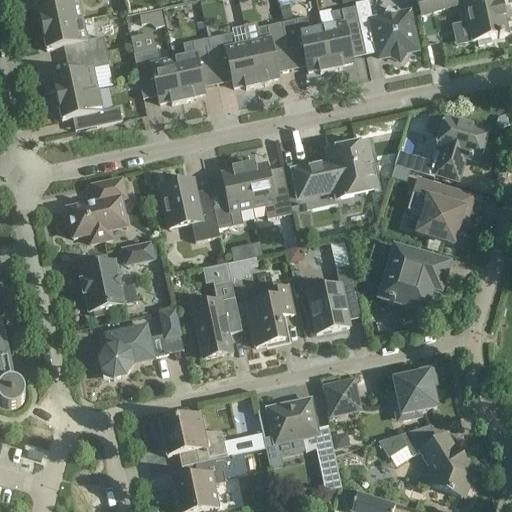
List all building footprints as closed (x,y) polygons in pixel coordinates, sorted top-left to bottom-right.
[(42,31),(82,23),(76,0),(74,0),(37,8),(42,31)] [(456,0),(415,0),(421,20),(459,9),(456,0)] [(498,0),(462,0),(472,43),(476,42),(477,47),(490,44),(489,40),(507,36),(503,18),(504,18),(502,6),(500,6),(498,0)] [(354,9),(360,36),(373,33),(379,59),(389,57),(399,63),(405,54),(416,51),(414,43),(416,40),(412,25),(410,23),(408,14),(399,16),(387,8),(379,20),(372,22),(368,3),(354,5),(355,9),(354,9)] [(321,29),(330,73),(341,70),(341,67),(352,65),(346,38),(360,36),(354,9),(330,14),(333,27),(321,29)] [(281,25),(286,51),(302,48),(308,75),(319,72),(319,75),(330,73),(321,29),(309,32),(306,19),(281,25)] [(82,23),(42,31),(46,53),(79,46),(82,60),(106,54),(103,39),(86,43),(82,23)] [(286,51),(281,25),(256,30),(259,43),(247,45),(256,89),(267,86),(266,83),(278,81),(272,54),(286,51)] [(207,40),(213,67),(228,64),(233,90),(245,88),(245,91),(256,89),(247,45),(235,48),(232,35),(207,40)] [(173,61),(182,105),(193,102),(192,99),(204,97),(198,70),(213,67),(207,40),(182,46),(185,59),(173,61)] [(182,105),(173,61),(161,64),(158,51),(133,56),(139,83),(153,80),(159,106),(170,104),(171,107),(182,105)] [(106,54),(82,60),(84,71),(52,78),(52,80),(46,81),(49,95),(55,94),(57,102),(97,93),(92,71),(109,67),(106,54)] [(97,93),(57,102),(61,123),(93,116),(96,129),(121,124),(118,111),(102,114),(97,93)] [(424,133),(440,137),(436,152),(441,153),(434,176),(457,183),(462,168),(460,167),(462,160),(478,164),(487,134),(429,116),(424,133)] [(330,165),(293,173),(299,200),(336,192),(337,200),(377,191),(367,144),(357,147),(356,141),(336,145),(337,151),(327,153),(330,165)] [(243,168),(252,211),(264,209),(267,222),(292,216),(286,190),(271,193),(266,166),(254,169),(254,166),(243,168)] [(252,211),(243,168),(232,170),(232,173),(221,176),(228,208),(213,211),(218,232),(232,229),(243,227),(240,214),(252,211)] [(463,212),(446,206),(451,190),(417,180),(407,213),(422,217),(417,237),(453,247),(463,212)] [(95,206),(66,212),(73,241),(88,238),(90,246),(112,242),(109,229),(125,226),(120,201),(125,200),(121,182),(92,188),(95,206)] [(219,239),(218,232),(213,211),(200,214),(193,182),(159,189),(169,231),(191,226),(195,245),(219,239)] [(344,243),(329,246),(335,270),(350,267),(344,243)] [(154,263),(154,262),(162,261),(159,246),(151,248),(150,245),(120,252),(124,270),(154,263)] [(257,246),(230,250),(233,266),(204,271),(206,283),(261,275),(257,246)] [(422,303),(417,295),(427,289),(437,292),(440,293),(440,291),(446,269),(447,269),(447,267),(445,266),(445,267),(397,252),(394,251),(394,254),(381,299),(380,299),(380,301),(382,302),(382,301),(388,303),(388,305),(393,307),(394,305),(401,307),(409,303),(412,308),(422,303)] [(114,264),(79,272),(82,284),(80,284),(83,298),(85,298),(88,315),(94,314),(95,318),(109,315),(108,311),(124,307),(114,264)] [(339,287),(307,294),(316,337),(349,329),(343,303),(357,300),(350,268),(335,271),(339,287)] [(266,302),(246,307),(255,350),(285,343),(279,320),(293,317),(287,290),(265,295),(266,302)] [(203,361),(231,355),(227,336),(241,333),(234,301),(192,310),(203,361)] [(164,343),(180,339),(174,312),(158,316),(164,343)] [(106,351),(99,363),(101,374),(113,382),(125,380),(132,368),(132,366),(153,361),(149,340),(141,342),(138,330),(105,337),(108,350),(106,351)] [(0,407),(1,408),(3,410),(5,411),(7,411),(10,412),(12,411),(14,411),(17,410),(19,408),(20,407),(22,405),(23,402),(24,400),(24,398),(24,395),(23,393),(22,391),(20,389),(19,387),(17,385),(14,384),(11,384),(1,338),(0,338),(0,407)] [(185,354),(160,357),(162,380),(187,377),(185,354)] [(407,380),(394,382),(402,423),(420,419),(419,414),(436,410),(433,393),(437,392),(432,370),(406,376),(407,380)] [(329,421),(340,419),(333,386),(321,388),(329,421)] [(328,431),(317,433),(310,402),(267,411),(275,447),(302,441),(305,454),(315,452),(324,493),(340,490),(328,431)] [(198,466),(227,459),(222,436),(203,434),(199,418),(160,427),(163,442),(161,446),(162,453),(166,455),(167,459),(195,453),(198,466)] [(378,446),(387,461),(389,460),(395,470),(421,454),(435,477),(431,488),(461,499),(470,476),(466,471),(469,470),(456,450),(453,451),(445,437),(436,443),(431,427),(399,438),(400,439),(378,446)] [(227,459),(198,466),(194,466),(197,480),(172,485),(177,511),(205,511),(218,509),(214,487),(225,485),(223,475),(230,474),(227,459)] [(356,494),(350,511),(393,511),(395,507),(356,494)]
